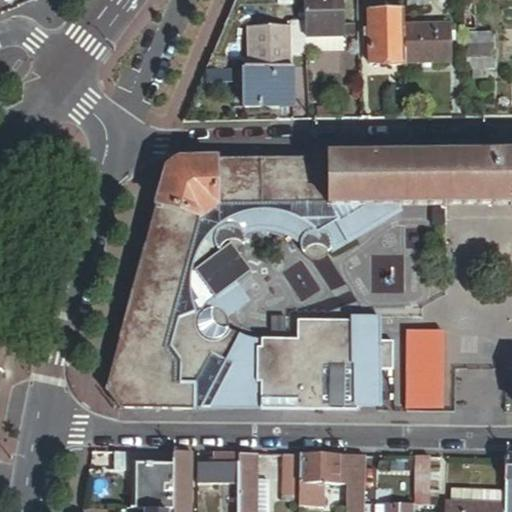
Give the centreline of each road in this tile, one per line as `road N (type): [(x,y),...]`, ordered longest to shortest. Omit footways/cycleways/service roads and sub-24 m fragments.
road 1 (residential): [(41,429),(511,437)]
road 2 (residential): [(511,136),(107,136)]
road 3 (tertiary): [(107,136),(41,429)]
